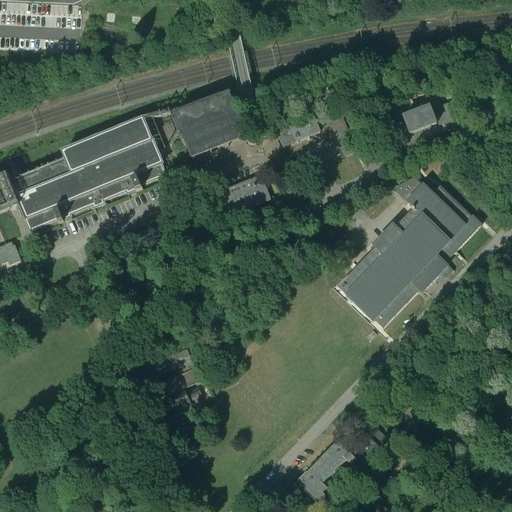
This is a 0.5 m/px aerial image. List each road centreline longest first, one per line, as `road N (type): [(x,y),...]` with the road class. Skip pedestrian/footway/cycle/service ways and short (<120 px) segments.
road 1 (unclassified): [(75,245),(143,217),(202,243),(243,237),(402,160),(511,120)]
road 2 (unclassified): [(511,226),(267,479)]
road 3 (residential): [(190,511),(75,245)]
road 4 (residential): [(249,107),(511,68)]
road 5 (residential): [(330,511),(393,457),(421,397),(511,369)]
road 6 (unclassified): [(167,0),(207,4),(227,20),(249,107)]
